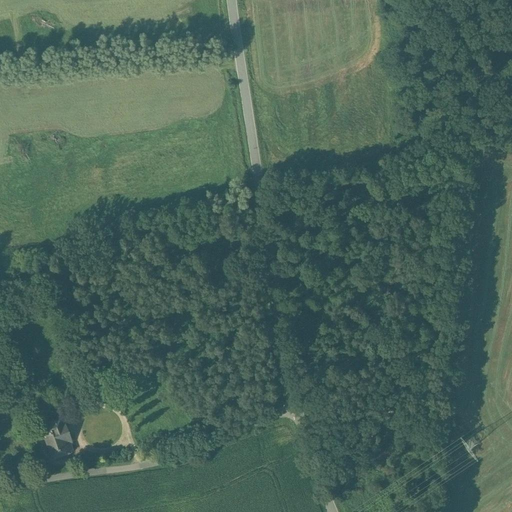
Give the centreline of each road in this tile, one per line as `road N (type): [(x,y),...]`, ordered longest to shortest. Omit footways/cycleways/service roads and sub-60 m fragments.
road 1 (tertiary): [(233,0),(294,395)]
road 2 (unclassified): [(0,478),(175,462),(273,415),(294,395)]
road 3 (tertiary): [(294,395),(339,511)]
